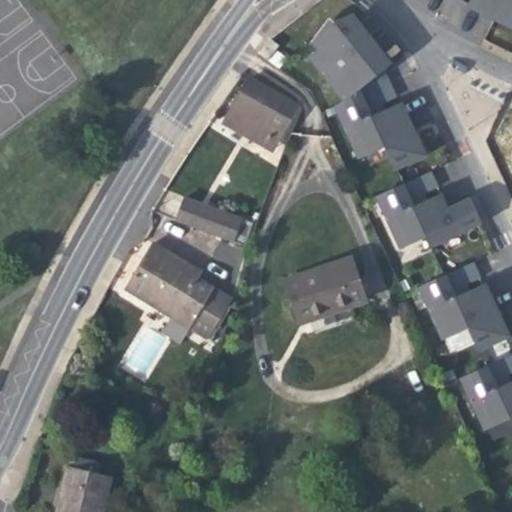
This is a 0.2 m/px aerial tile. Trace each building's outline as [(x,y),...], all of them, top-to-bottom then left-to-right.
[(511,0),(468,0),(467,3),(482,10),(481,13),(505,25),(511,28),(511,0)] [(482,10),(467,3),(466,6),(481,13),(482,10)] [(316,49),(307,56),(343,101),(357,89),(381,70),(363,48),(340,66),(336,61),(368,35),(351,13),(333,21),(322,26),(316,34),(310,42),(316,49)] [(328,18),(322,26),(333,21),(328,18)] [(390,63),(368,35),(336,61),(340,66),(363,48),(381,70),(382,70),(390,63)] [(258,54),(266,61),(278,45),(269,39),(258,54)] [(381,70),(357,89),(370,116),(383,110),(380,104),(395,97),(388,83),(382,70),(381,70)] [(272,149),(297,105),(249,78),(238,98),(228,116),(252,130),(248,136),(272,149)] [(343,101),(333,105),(357,159),(383,147),(393,170),(425,155),(416,136),(407,117),(404,118),(397,104),(383,110),(370,116),(357,89),(343,101)] [(400,102),(397,104),(404,118),(407,117),(400,102)] [(224,122),(248,136),(252,130),(228,116),(224,122)] [(511,233),(511,195),(480,126),(465,132),(511,233)] [(271,177),(257,171),(241,207),(255,213),(271,177)] [(430,172),(402,184),(412,207),(425,201),(422,194),(437,187),(433,178),(430,172)] [(426,237),(412,207),(402,184),(375,196),(400,249),(426,237)] [(425,201),(412,207),(426,237),(430,247),(481,223),(474,206),(470,197),(447,208),(441,194),(425,201)] [(186,198),(178,220),(232,241),(240,219),(186,198)] [(126,289),(174,318),(178,312),(193,322),(213,288),(197,279),(201,272),(153,243),(141,263),(126,289)] [(285,281),(290,296),(301,293),(310,320),(366,300),(351,258),(285,281)] [(468,328),(454,297),(451,291),(465,284),(479,278),(477,275),(472,262),(418,287),(442,340),(468,328)] [(485,283),(482,285),(489,299),(492,298),(485,283)] [(468,291),(465,284),(451,291),(454,297),(468,291)] [(468,291),(454,297),(468,328),(479,350),(510,336),(503,320),(492,298),(489,299),(482,285),(468,291)] [(300,323),(310,320),(301,293),(290,296),(295,310),(300,323)] [(190,327),(193,322),(178,312),(174,318),(190,327)] [(511,353),(486,366),(497,388),(511,382),(507,375),(511,372),(511,353)] [(484,431),(510,418),(497,388),(486,366),(460,378),(484,431)] [(511,381),(511,382),(497,388),(510,418),(511,421),(511,381)] [(77,458),(75,468),(99,474),(102,464),(77,458)] [(60,501),(56,511),(101,511),(111,477),(99,474),(75,468),(68,466),(60,501)]
